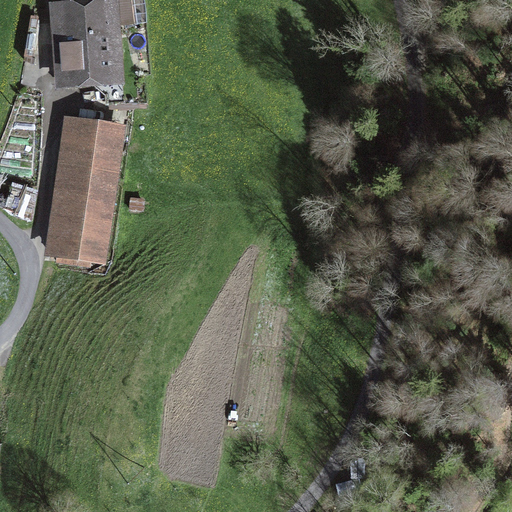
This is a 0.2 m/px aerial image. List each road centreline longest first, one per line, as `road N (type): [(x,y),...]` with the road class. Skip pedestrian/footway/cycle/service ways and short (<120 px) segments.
road 1 (track): [(300,511),(332,471),(367,401),(395,265),(414,131),(401,0)]
road 2 (track): [(0,219),(22,246),(30,277),(19,313),(0,337)]
